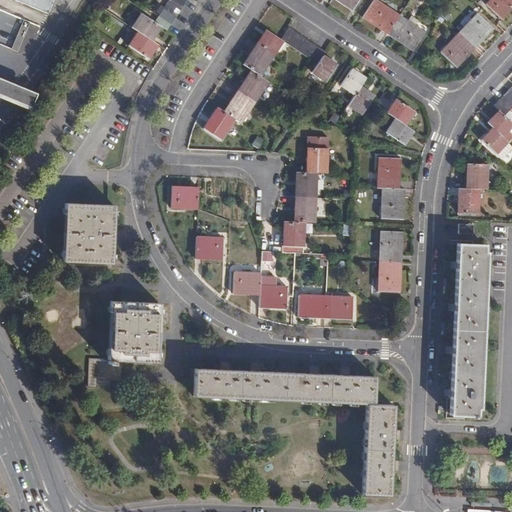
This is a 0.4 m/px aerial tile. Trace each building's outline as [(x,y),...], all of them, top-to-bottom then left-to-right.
[(21,0),(56,15),(62,0),(21,0)] [(170,0),(155,23),(145,16),(135,30),(142,34),(133,48),(149,59),(158,45),(152,41),(162,27),(168,31),(187,1),(185,0),(170,0)] [(338,0),(354,10),(360,0),(338,0)] [(377,0),(375,0),(364,16),(414,50),(426,32),(377,0)] [(511,0),(489,0),(486,4),(501,19),(511,7),(511,0)] [(477,14),(441,51),(456,67),(470,52),(486,35),(492,28),(477,14)] [(219,105),(205,125),(221,136),(235,116),(241,120),(269,79),(262,74),(286,40),(320,63),(316,69),(330,79),(341,63),(327,54),(329,51),(292,26),(284,38),(270,29),(246,63),(252,67),(224,108),(219,105)] [(355,70),(344,86),(358,95),(352,104),(366,113),(377,97),(363,87),(369,79),(355,70)] [(494,129),(482,141),(503,161),(511,150),(511,147),(506,141),(511,136),(508,132),(511,126),(504,118),(511,109),(511,86),(492,108),(498,114),(488,124),(494,129)] [(400,100),(390,113),(398,119),(389,132),(406,145),(417,131),(408,125),(417,112),(400,100)] [(324,137),(304,136),(303,172),(293,171),(291,220),(282,220),(281,251),(301,252),(302,221),(312,221),(314,172),(323,172),(324,137)] [(402,157),(381,156),(380,187),(384,187),(383,216),(404,217),(405,195),(406,188),(401,188),(402,157)] [(489,162),(469,161),(468,186),(460,186),(459,211),(480,212),(481,187),(488,187),(489,162)] [(173,206),(198,208),(199,191),(199,187),(173,186),(173,206)] [(111,202),(61,200),(61,211),(63,211),(62,248),(60,248),(60,259),(108,260),(111,202)] [(404,230),(383,230),(380,289),(401,290),(402,274),(403,237),(404,230)] [(224,237),(198,236),(197,257),(223,258),(224,237)] [(489,243),(460,242),(459,250),(457,307),(455,348),(454,382),(453,412),(482,414),(489,243)] [(262,273),(235,271),(235,293),(261,294),(261,306),(287,307),(288,286),(262,285),(262,273)] [(353,296),(300,294),(299,315),(352,317),(353,296)] [(158,300),(108,298),(108,308),(111,308),(110,345),(107,345),(106,356),(87,356),(86,383),(94,383),(95,376),(117,376),(118,360),(115,360),(116,357),(156,358),(158,300)] [(218,370),(193,369),(192,396),(363,403),(360,493),(389,494),(390,468),(395,469),(395,464),(396,460),(390,459),(391,437),(396,437),(396,432),(397,429),(392,428),(393,404),(373,403),(374,376),(349,375),(349,371),(339,370),(339,375),(318,374),(318,369),(308,369),(308,374),(259,372),(259,367),(249,367),(249,371),(228,371),(229,366),(218,366),(218,370)]
